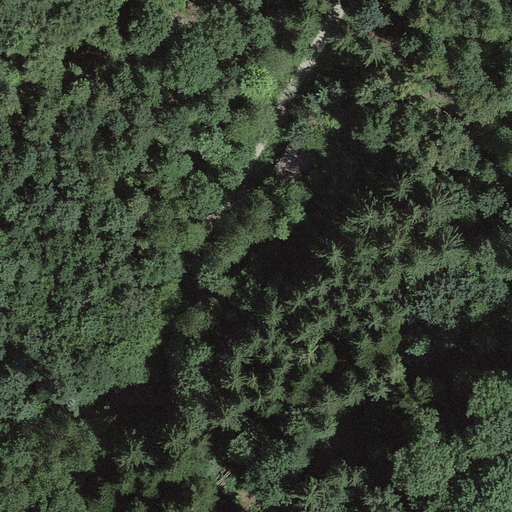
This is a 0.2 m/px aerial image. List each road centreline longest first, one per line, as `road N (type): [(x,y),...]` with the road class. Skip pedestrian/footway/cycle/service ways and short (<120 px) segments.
road 1 (track): [(188,387),(183,294),(252,157),(346,0)]
road 2 (track): [(0,429),(154,386),(188,387),(230,430)]
road 3 (track): [(422,511),(511,433)]
